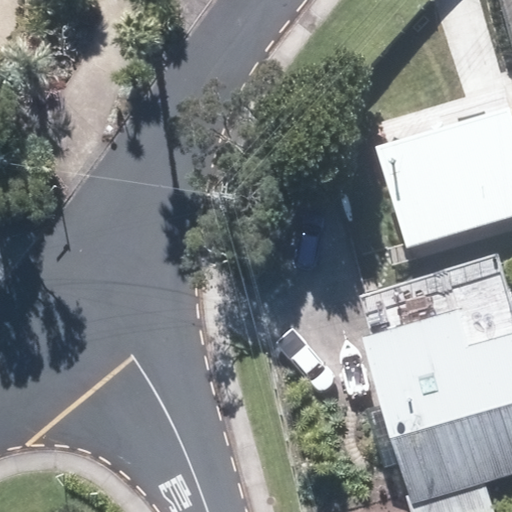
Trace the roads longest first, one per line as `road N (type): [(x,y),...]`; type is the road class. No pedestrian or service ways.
road 1 (residential): [(265,0),(63,273)]
road 2 (residential): [(63,273),(144,365),(210,511)]
